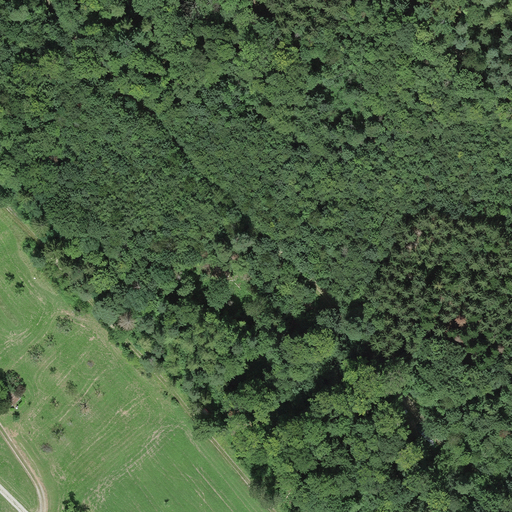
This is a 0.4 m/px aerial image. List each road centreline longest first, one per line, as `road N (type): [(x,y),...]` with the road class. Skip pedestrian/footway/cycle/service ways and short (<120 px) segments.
road 1 (track): [(47,0),(322,294),(446,448),(511,492)]
road 2 (track): [(0,200),(272,511)]
road 3 (track): [(322,294),(328,233),(285,103)]
road 4 (track): [(400,0),(511,98)]
